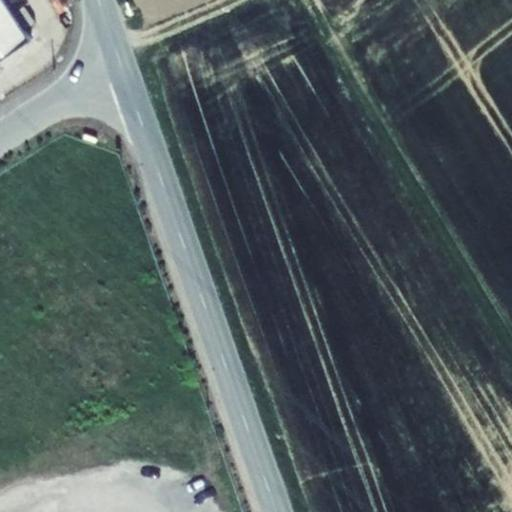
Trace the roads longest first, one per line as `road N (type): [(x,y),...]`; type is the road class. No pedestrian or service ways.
road 1 (tertiary): [(275,511),(123,75)]
road 2 (track): [(330,0),(511,323)]
road 3 (unclassified): [(0,138),(123,75)]
road 4 (track): [(116,49),(229,0)]
